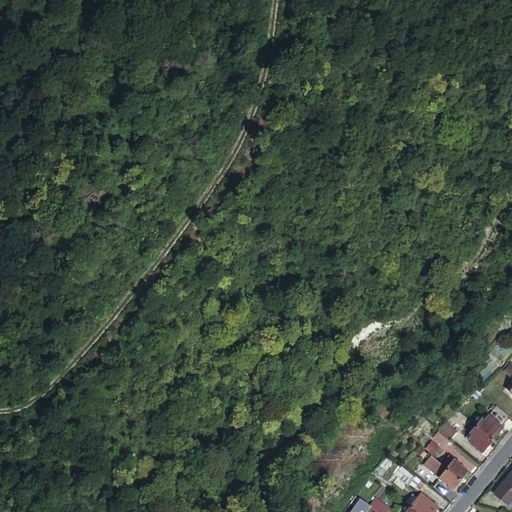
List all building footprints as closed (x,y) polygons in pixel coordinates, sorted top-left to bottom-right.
[(511,378),(511,363),(510,362),(503,371),(507,374),(511,378)] [(503,371),(501,369),(492,380),(495,383),(497,380),(501,383),(507,374),(503,371)] [(511,378),(507,374),(501,383),(500,383),(506,388),(511,380),(511,378)] [(496,405),(488,415),(501,426),(509,416),(496,405)] [(480,417),(474,424),(493,439),(503,427),(501,426),(488,415),(484,420),(480,417)] [(455,432),(444,422),(438,427),(451,438),(455,432)] [(493,439),(474,424),(468,430),(472,434),(468,439),(483,451),(493,439)] [(449,440),(437,431),(433,438),(443,446),(449,440)] [(431,451),(436,444),(431,440),(426,447),(431,451)] [(447,467),(432,454),(424,464),(437,475),(452,488),(460,478),(447,467)] [(447,467),(460,478),(468,469),(451,454),(444,462),(448,466),(447,467)] [(511,470),(511,471),(494,493),(507,504),(511,497),(511,470)] [(409,484),(415,477),(409,472),(403,480),(407,483),(409,484)] [(423,482),(416,476),(415,477),(409,484),(416,489),(423,482)] [(385,487),(381,484),(371,496),(375,499),(385,487)] [(413,494),(407,501),(410,504),(419,511),(433,511),(438,507),(421,493),(418,497),(413,494)] [(366,511),(371,507),(361,499),(350,509),(348,511),(360,511),(363,510),(365,511),(366,511)]
